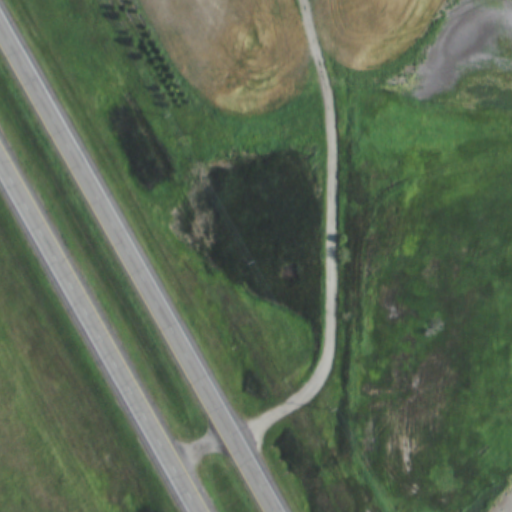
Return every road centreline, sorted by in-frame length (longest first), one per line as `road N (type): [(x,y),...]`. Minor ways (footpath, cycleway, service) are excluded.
road 1 (trunk): [(272,511),(0,29)]
road 2 (trunk): [(0,162),(197,511)]
